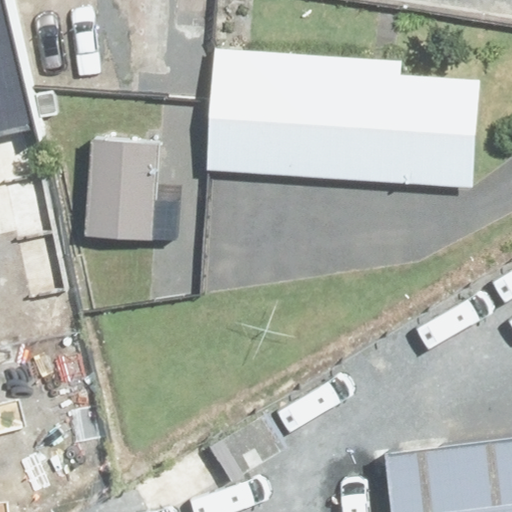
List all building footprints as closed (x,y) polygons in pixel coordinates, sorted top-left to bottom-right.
[(0,0),(0,140),(31,134),(1,0),(0,0)] [(477,183),(483,79),(273,68),(267,172),(477,183)] [(511,271),(499,278),(501,283),(491,288),(505,318),(511,314),(511,271)] [(259,410),(205,445),(231,484),(284,449),(259,410)] [(29,454),(37,488),(114,469),(105,435),(29,454)] [(511,511),(511,446),(381,460),(386,511),(511,511)]
